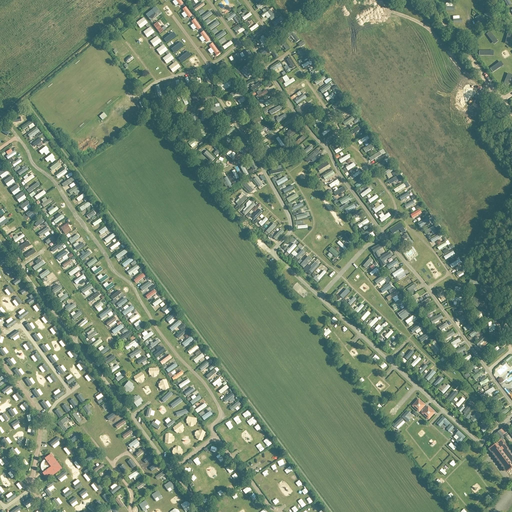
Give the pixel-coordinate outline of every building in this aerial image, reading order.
[(204,19),(206,22),(215,16),(213,13),(204,19)] [(236,15),(228,19),(230,23),(238,18),(236,15)] [(236,30),(239,36),(244,34),(241,28),(236,30)] [(173,31),(164,38),(167,42),(176,35),(173,31)] [(299,41),(292,31),(285,36),(288,39),(291,37),(296,43),(299,41)] [(227,32),(218,37),(220,41),(229,36),(227,32)] [(490,32),(486,35),(492,43),(496,40),(490,32)] [(271,45),(260,52),(262,56),(270,51),(275,60),(279,57),(271,45)] [(305,59),(309,57),(307,54),(303,48),(300,50),(304,56),(301,58),(303,61),(305,59)] [(213,53),(215,57),(222,53),(220,49),(213,53)] [(249,52),(245,55),(247,59),(253,56),(249,50),(248,50),(249,52)] [(238,56),(234,59),(237,64),(243,61),(238,53),(237,54),(238,56)] [(490,69),(493,73),(501,67),(498,63),(490,69)] [(275,71),(277,71),(278,73),(284,71),(281,64),(273,67),(275,71)] [(216,68),(214,70),(220,77),(222,75),(216,68)] [(244,69),(242,71),(248,80),(251,78),(244,69)] [(287,75),(282,78),(286,83),(284,84),(287,87),(296,81),(294,78),(290,80),(287,75)] [(234,84),(229,76),(219,82),(223,90),(234,84)] [(315,82),(318,86),(327,79),(324,76),(315,82)] [(511,80),(506,78),(502,87),(507,89),(511,80)] [(292,92),(294,95),(301,90),(299,87),(292,92)] [(335,98),(333,94),(330,95),(328,92),(324,94),(329,102),(335,98)] [(298,97),(300,99),(296,102),(298,104),(307,98),(304,93),(298,97)] [(171,96),(150,103),(162,119),(177,113),(171,96)] [(344,96),(327,108),(333,117),(349,104),(344,96)] [(311,103),(302,108),(304,111),(313,106),(311,103)] [(24,131),(34,123),(31,119),(21,126),(24,131)] [(313,124),(315,128),(325,123),(323,119),(313,124)] [(293,136),(301,129),(298,126),(290,132),(293,136)] [(32,140),(41,131),(38,128),(29,136),(32,140)] [(228,136),(235,131),(233,128),(226,133),(228,136)] [(325,137),(332,131),(330,128),(322,134),(325,137)] [(368,135),(358,141),(361,145),(370,139),(368,135)] [(43,144),(43,145),(46,143),(42,137),(35,142),(39,147),(43,144)] [(343,145),(335,150),(337,154),(345,149),(343,145)] [(39,149),(41,155),(46,153),(47,154),(51,152),(48,146),(39,149)] [(203,146),(193,157),(206,170),(217,159),(203,146)] [(312,146),(304,151),(306,154),(314,149),(312,146)] [(8,160),(17,154),(15,151),(6,156),(8,160)] [(376,158),(377,159),(382,155),(379,151),(369,157),(372,161),(376,158)] [(349,154),(339,160),(342,164),(351,158),(349,154)] [(20,159),(13,164),(15,168),(22,162),(20,159)] [(53,172),(62,167),(59,162),(50,167),(53,172)] [(0,171),(0,176),(3,179),(8,174),(3,168),(0,171)] [(26,168),(17,173),(19,176),(28,171),(26,168)] [(60,179),(68,173),(65,168),(56,175),(60,179)] [(323,177),(326,181),(336,174),(333,170),(323,177)] [(33,175),(24,181),(26,184),(35,177),(33,175)] [(258,175),(254,177),(258,187),(262,186),(258,175)] [(284,179),(284,180),(278,184),(279,186),(289,181),(287,177),(284,179)] [(70,178),(63,184),(65,187),(73,182),(70,178)] [(331,188),(340,183),(338,180),(330,184),(331,188)] [(11,194),(19,187),(16,184),(8,191),(11,194)] [(71,195),(80,189),(78,185),(68,191),(71,195)] [(284,194),(294,189),(293,185),(282,190),(284,194)] [(338,196),(345,191),(343,188),(336,193),(338,196)] [(363,197),(372,191),(370,188),(361,194),(363,197)] [(44,190),(35,196),(37,200),(46,193),(44,190)] [(21,192),(14,199),(16,202),(24,195),(21,192)] [(400,197),(403,201),(411,196),(408,192),(400,197)] [(79,202),(87,198),(84,194),(77,198),(79,202)] [(376,194),(368,200),(371,203),(379,198),(376,194)] [(240,206),(248,198),(245,195),(237,203),(240,206)] [(22,211),(30,204),(27,201),(19,208),(22,211)] [(82,211),(92,206),(90,202),(80,207),(82,211)] [(252,202),(244,213),(247,215),(256,204),(252,202)] [(354,203),(345,207),(348,212),(356,208),(354,203)] [(38,215),(34,209),(26,215),(29,218),(33,215),(35,217),(38,215)] [(88,215),(91,218),(98,212),(95,209),(88,215)] [(382,222),(388,218),(384,212),(378,216),(382,222)] [(55,224),(65,217),(62,213),(52,221),(55,224)] [(263,226),(269,220),(266,217),(259,223),(263,226)] [(0,223),(2,227),(12,222),(10,218),(0,223)] [(36,229),(45,222),(42,218),(33,225),(36,229)] [(101,218),(93,223),(95,227),(103,222),(101,218)] [(360,228),(370,223),(368,219),(358,224),(360,228)] [(387,231),(386,233),(393,242),(407,232),(400,222),(387,231)] [(63,232),(69,226),(66,223),(60,228),(63,232)] [(266,230),(270,234),(277,226),(274,223),(266,230)] [(11,229),(10,227),(7,229),(10,235),(18,230),(15,226),(11,229)] [(101,235),(109,230),(107,226),(99,231),(101,235)] [(53,235),(48,227),(40,233),(43,236),(47,233),(50,237),(53,235)] [(274,237),(277,240),(284,231),(281,228),(274,237)] [(428,236),(437,232),(435,228),(426,233),(428,236)] [(105,239),(108,244),(117,237),(114,233),(105,239)] [(431,241),(433,245),(446,239),(444,234),(431,241)] [(78,235),(69,239),(71,243),(80,239),(78,235)] [(113,250),(121,244),(118,240),(110,247),(113,250)] [(344,249),(346,247),(340,240),(337,243),(344,249)] [(59,247),(60,249),(64,246),(62,242),(52,249),(53,251),(59,247)] [(291,252),(297,246),(294,243),(288,249),(291,252)] [(439,248),(441,253),(450,248),(448,243),(439,248)] [(324,251),(324,252),(324,255),(325,256),(336,266),(343,258),(330,245),(324,251)] [(119,259),(128,253),(124,248),(116,255),(119,259)] [(27,251),(26,249),(23,251),(25,255),(24,256),(25,259),(35,253),(33,250),(31,252),(29,249),(27,251)] [(298,259),(305,252),(303,250),(299,253),(298,252),(295,255),(298,259)] [(65,251),(58,255),(60,259),(68,254),(65,251)] [(455,253),(445,259),(448,262),(457,256),(455,253)] [(379,258),(381,264),(387,262),(386,259),(393,257),(392,254),(379,258)] [(301,263),(304,267),(313,259),(309,255),(301,263)] [(372,263),(370,263),(373,259),(370,257),(364,265),(368,268),(372,263)] [(129,258),(122,264),(125,267),(132,261),(129,258)] [(64,264),(66,267),(74,263),(72,259),(64,264)] [(388,266),(390,270),(399,264),(397,260),(388,266)] [(38,261),(31,266),(34,271),(44,264),(42,261),(40,263),(38,261)] [(309,269),(312,272),(319,265),(316,262),(309,269)] [(461,262),(452,266),(455,271),(463,266),(461,262)] [(102,265),(94,270),(96,273),(104,268),(102,265)] [(131,276),(141,270),(139,265),(128,272),(131,276)] [(72,276),(81,270),(78,266),(69,272),(72,276)] [(377,268),(370,272),(373,276),(380,271),(377,268)] [(45,271),(42,269),(37,274),(43,279),(50,271),(47,269),(45,271)] [(324,269),(316,276),(319,280),(327,272),(324,269)] [(396,277),(404,272),(402,269),(394,274),(396,277)] [(461,280),(469,276),(466,270),(459,274),(461,280)] [(107,273),(100,278),(103,282),(110,277),(107,273)] [(137,284),(145,277),(142,273),(133,280),(137,284)] [(475,274),(458,285),(468,289),(477,293),(483,282),(475,274)] [(384,275),(376,281),(379,284),(386,278),(384,275)] [(89,283),(86,279),(85,281),(81,276),(78,278),(85,286),(89,283)] [(151,281),(141,286),(143,290),(153,285),(151,281)] [(113,282),(104,289),(106,291),(115,284),(113,282)] [(62,289),(58,284),(52,288),(53,289),(51,291),(54,295),(62,289)] [(25,292),(28,296),(31,294),(27,288),(22,290),(24,293),(25,292)] [(111,296),(114,300),(122,293),(119,289),(111,296)] [(344,298),(350,292),(346,289),(341,295),(344,298)] [(0,294),(0,311),(15,302),(8,290),(0,294)] [(349,302),(352,305),(357,299),(354,296),(349,302)] [(161,297),(152,304),(155,307),(164,301),(161,297)] [(98,310),(104,305),(101,302),(95,306),(98,310)] [(354,311),(357,314),(365,306),(362,303),(354,311)] [(73,304),(67,308),(70,312),(76,307),(73,304)] [(125,316),(135,309),(132,304),(122,311),(125,316)] [(161,314),(165,310),(167,313),(171,310),(167,305),(159,311),(161,314)] [(408,308),(399,315),(402,318),(410,311),(408,308)] [(75,319),(83,314),(80,310),(73,315),(75,319)] [(411,317),(406,321),(409,324),(416,318),(412,313),(409,315),(411,317)] [(443,313),(426,323),(431,331),(448,321),(443,313)] [(172,314),(165,320),(167,323),(175,317),(172,314)] [(506,321),(502,329),(505,336),(511,331),(511,319),(508,314),(506,321)] [(376,317),(369,324),(372,327),(379,319),(376,317)] [(82,327),(89,323),(86,319),(79,323),(82,327)] [(179,320),(173,326),(176,329),(182,324),(179,320)] [(115,334),(125,327),(121,323),(112,329),(115,334)] [(383,324),(376,332),(379,335),(386,326),(383,324)] [(414,332),(423,327),(421,324),(413,329),(414,332)] [(392,330),(385,336),(388,339),(394,333),(392,330)] [(473,339),(482,334),(480,331),(471,336),(473,339)] [(444,341),(457,337),(455,332),(443,337),(444,341)] [(396,346),(402,338),(399,336),(392,344),(396,346)] [(100,338),(93,344),(95,348),(103,342),(100,338)] [(157,339),(150,344),(153,348),(160,343),(157,339)] [(456,350),(458,349),(457,346),(462,344),(460,339),(453,343),(456,350)] [(128,350),(138,345),(136,340),(125,346),(128,350)] [(197,344),(188,351),(191,355),(200,348),(197,344)] [(108,346),(100,351),(103,354),(110,349),(108,346)] [(130,353),(133,357),(144,350),(142,346),(130,353)] [(500,357),(508,352),(505,348),(497,352),(500,357)] [(409,361),(416,353),(412,350),(405,357),(409,361)] [(163,365),(173,358),(170,354),(161,361),(163,365)] [(196,363),(205,357),(203,354),(193,359),(196,363)] [(106,364),(116,358),(114,355),(104,361),(106,364)] [(143,366),(149,360),(145,356),(139,361),(143,366)] [(415,368),(422,360),(419,357),(411,365),(415,368)] [(498,360),(491,366),(494,369),(501,363),(498,360)] [(170,373),(178,366),(176,362),(167,369),(170,373)] [(421,373),(429,367),(427,365),(420,371),(421,373)] [(147,374),(155,369),(153,366),(145,371),(147,374)] [(73,368),(68,371),(72,377),(76,374),(73,368)] [(433,369),(425,377),(429,381),(437,373),(433,369)] [(483,370),(467,380),(472,387),(489,377),(483,370)] [(174,380),(184,374),(182,371),(172,377),(174,380)] [(162,379),(163,381),(168,377),(166,375),(163,377),(160,373),(151,378),(155,383),(162,379)] [(436,387),(445,379),(441,376),(433,384),(436,387)] [(213,383),(215,386),(218,385),(219,386),(223,384),(220,378),(213,383)] [(189,379),(179,384),(181,388),(191,383),(189,379)] [(128,382),(123,389),(127,393),(133,385),(128,382)] [(451,388),(446,383),(439,389),(444,394),(451,388)] [(227,384),(219,391),(222,394),(230,388),(227,384)] [(184,393),(187,397),(196,390),(193,386),(184,393)] [(163,396),(167,399),(173,392),(170,388),(163,396)] [(131,395),(133,398),(140,393),(138,390),(131,395)] [(455,390),(449,398),(452,401),(459,393),(455,390)] [(232,393),(223,399),(227,404),(236,398),(232,393)] [(131,400),(137,408),(141,404),(136,397),(131,400)] [(456,404),(459,407),(466,400),(463,397),(456,404)] [(0,405),(4,410),(8,406),(3,400),(0,403),(0,405)] [(109,406),(108,405),(111,403),(109,400),(102,405),(104,409),(109,406)] [(422,405),(417,401),(412,406),(419,412),(420,411),(422,413),(422,414),(428,420),(433,414),(429,410),(430,409),(428,407),(427,408),(425,406),(423,404),(422,405)] [(69,412),(74,409),(70,403),(65,406),(69,412)] [(177,413),(181,410),(182,412),(188,408),(184,403),(175,411),(177,413)] [(206,403),(195,409),(198,413),(208,407),(206,403)] [(152,404),(141,413),(148,423),(157,416),(156,413),(156,410),(152,404)] [(470,404),(463,411),(467,415),(474,408),(470,404)] [(205,420),(214,415),(211,411),(203,416),(205,420)] [(470,419),(475,424),(482,416),(477,411),(470,419)] [(78,422),(82,420),(77,412),(73,414),(78,422)] [(411,415),(407,412),(402,418),(408,424),(411,420),(408,418),(411,415)] [(190,413),(180,419),(183,423),(193,417),(190,413)] [(160,416),(151,423),(153,427),(162,420),(160,416)] [(450,423),(443,416),(437,423),(440,427),(443,423),(447,426),(450,423)] [(65,417),(57,423),(64,432),(67,430),(63,424),(68,421),(65,417)] [(253,417),(247,421),(250,425),(256,421),(253,417)] [(189,431),(197,425),(194,422),(187,428),(189,431)] [(484,423),(479,428),(484,433),(489,428),(484,423)] [(169,430),(167,427),(165,428),(163,424),(157,427),(161,434),(169,430)] [(256,433),(262,429),(259,424),(253,428),(256,433)] [(505,435),(510,431),(505,427),(501,430),(505,435)] [(123,435),(126,439),(134,432),(130,429),(123,435)] [(194,441),(203,434),(200,430),(191,438),(194,441)] [(466,437),(459,430),(455,434),(459,437),(455,441),(459,444),(466,437)] [(74,443),(82,437),(79,433),(71,440),(74,443)] [(166,443),(174,437),(172,433),(167,437),(166,435),(162,438),(166,443)] [(131,448),(140,443),(137,438),(128,444),(131,448)] [(409,448),(414,443),(411,440),(406,444),(409,448)] [(511,454),(501,440),(500,441),(489,449),(506,473),(511,468),(511,454)] [(178,441),(171,445),(172,447),(170,448),(171,450),(180,445),(178,441)] [(139,457),(147,451),(144,447),(136,453),(139,457)] [(184,449),(174,455),(177,459),(186,453),(184,449)] [(43,473),(47,480),(62,469),(51,454),(45,459),(46,460),(45,461),(44,461),(43,462),(42,463),(42,464),(41,465),(41,466),(41,467),(41,468),(41,469),(42,469),(42,470),(43,471),(44,472),(43,473)] [(94,454),(87,459),(89,463),(96,458),(94,454)] [(160,458),(144,470),(150,478),(166,467),(160,458)] [(76,467),(80,472),(86,468),(82,463),(76,467)] [(94,469),(97,473),(106,468),(103,463),(94,469)] [(286,475),(292,471),(289,466),(282,470),(286,475)] [(137,470),(129,475),(131,480),(140,474),(137,470)] [(83,476),(87,481),(93,477),(89,472),(83,476)] [(151,478),(154,482),(164,475),(162,472),(159,474),(159,473),(151,478)] [(67,483),(71,480),(66,473),(62,476),(67,483)] [(137,486),(140,490),(145,487),(144,485),(146,483),(144,481),(137,486)] [(175,488),(170,481),(164,485),(167,490),(170,487),(172,490),(175,488)] [(201,483),(197,488),(201,492),(205,487),(201,483)] [(242,490),(245,494),(252,489),(249,485),(242,490)] [(301,494),(303,497),(309,493),(306,487),(301,490),(302,493),(301,494)] [(95,492),(99,497),(104,493),(101,488),(95,492)] [(80,497),(78,494),(77,495),(73,490),(71,491),(77,499),(80,497)] [(162,498),(158,491),(151,495),(154,499),(158,497),(160,499),(162,498)] [(118,497),(115,498),(123,507),(125,505),(118,497)] [(145,500),(139,504),(143,511),(146,510),(144,507),(148,504),(145,500)] [(182,507),(184,510),(188,511),(191,509),(191,506),(189,503),(187,504),(186,502),(183,503),(182,507)] [(31,511),(36,507),(32,503),(28,507),(31,511)]
